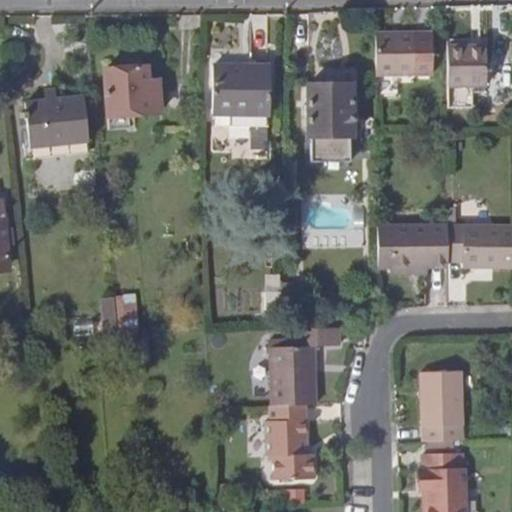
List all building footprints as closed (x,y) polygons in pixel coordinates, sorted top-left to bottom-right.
[(373,33),(372,73),(413,75),(447,75),(447,46),(447,34),(414,34),(373,33)] [(447,75),(447,87),(484,88),(485,47),(447,46),(447,75)] [(269,59),(212,59),(212,107),(269,107),(269,59)] [(142,66),(103,67),(104,127),(124,127),(124,112),(155,111),(155,78),(143,78),(142,66)] [(350,83),(307,84),(308,134),(351,134),(350,83)] [(21,99),(21,108),(17,108),(17,117),(22,116),(25,143),(83,138),(79,94),(21,99)] [(10,214),(6,214),(2,186),(0,186),(0,251),(10,250),(7,227),(11,227),(10,214)] [(371,226),(370,266),(385,266),(385,226),(371,226)] [(385,273),(411,273),(411,266),(424,266),(445,266),(445,260),(445,226),(385,226),(385,266),(385,273)] [(511,226),(445,226),(445,260),(462,261),(462,267),(511,267),(511,226)] [(283,278),(281,319),(291,317),(291,278),(283,278)] [(93,340),(96,364),(134,360),(131,328),(122,329),(119,295),(108,296),(108,298),(112,338),(97,340),(93,340)] [(112,338),(108,298),(93,300),(97,340),(112,338)] [(87,331),(86,316),(68,318),(69,332),(87,331)] [(269,348),(269,405),(304,405),(315,405),(314,347),(338,346),(337,328),(311,328),(311,332),(294,333),(294,347),(269,348)] [(419,373),(421,442),(460,441),(458,372),(419,373)] [(305,453),(304,405),(269,405),(269,419),(263,419),(263,454),(271,454),(270,479),(311,478),(311,454),(305,453)] [(420,470),(420,492),(424,492),(424,505),(420,505),(420,511),(461,511),(461,473),(459,473),(459,456),(420,456),(420,470)]
